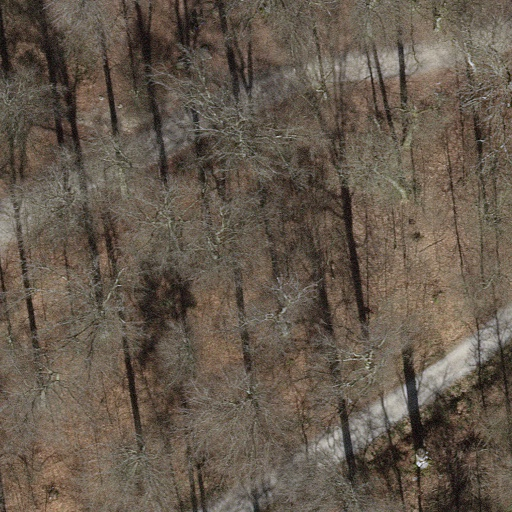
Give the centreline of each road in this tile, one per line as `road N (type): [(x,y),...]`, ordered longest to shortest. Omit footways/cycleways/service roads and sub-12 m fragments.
road 1 (track): [(0,227),(248,106),(335,74),(453,52),(511,29)]
road 2 (track): [(208,511),(329,448),(511,316)]
